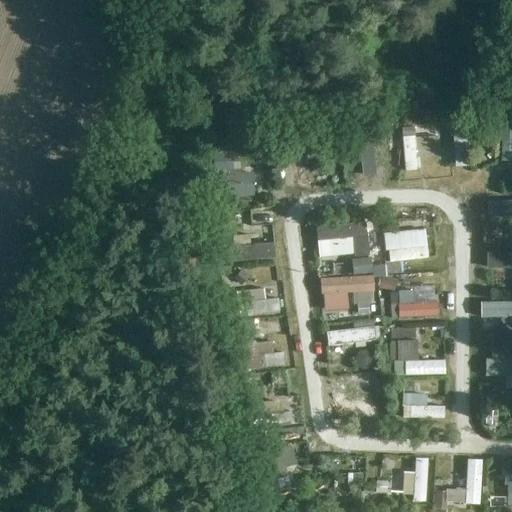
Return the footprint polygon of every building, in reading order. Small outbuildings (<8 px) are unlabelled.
[(257,159),(272,159),(272,152),(272,133),(257,133),(257,159)] [(213,157),(214,175),(240,174),(239,153),(230,154),(229,144),(217,145),(217,135),(206,136),(208,157),(213,157)] [(301,143),(300,176),(311,177),(312,143),(301,143)] [(273,166),(285,165),(284,151),(272,152),(273,166)] [(215,198),(253,196),(252,173),(240,174),(214,175),(215,198)] [(225,229),(231,220),(223,215),(218,224),(225,229)] [(385,234),(395,236),(398,226),(388,223),(385,234)] [(432,244),(394,247),(395,260),(433,257),(432,244)] [(352,274),(371,273),(370,258),(351,260),(352,274)] [(248,279),(240,270),(233,278),(240,286),(248,279)] [(326,277),(327,292),(377,290),(377,274),(326,277)] [(395,280),(381,277),(378,289),(392,292),(395,280)] [(238,303),(264,300),(263,289),(237,292),(238,303)] [(399,315),(443,313),(443,300),(398,302),(399,315)] [(357,305),(357,315),(368,314),(368,304),(357,305)] [(511,305),(495,305),(495,321),(511,320),(511,305)] [(240,336),(264,335),(263,321),(239,323),(240,336)] [(331,342),(380,343),(381,327),(331,327),(331,342)] [(243,355),(242,341),(234,342),(235,356),(243,355)] [(412,359),(432,358),(431,342),(411,343),(412,359)] [(403,375),(403,361),(396,361),(393,361),(393,375),(403,375)] [(247,374),(237,375),(239,386),(248,385),(247,374)] [(413,383),(402,383),(402,393),(413,393),(413,383)] [(401,406),(426,406),(426,394),(401,394),(401,406)] [(277,415),(276,401),(250,404),(252,418),(277,415)] [(381,420),(381,410),(369,411),(370,421),(381,420)] [(264,482),(266,482),(280,478),(286,477),(284,468),(294,465),(289,446),(279,449),(277,440),(272,442),(262,444),(255,446),(264,482)] [(473,458),(472,502),(487,502),(487,458),(473,458)] [(460,492),(471,492),(472,472),(460,472),(460,492)] [(361,487),(361,473),(351,473),(351,487),(361,487)] [(386,482),(375,481),(374,493),(385,494),(386,482)] [(446,509),(446,503),(444,503),(444,492),(432,491),(431,508),(446,509)]
